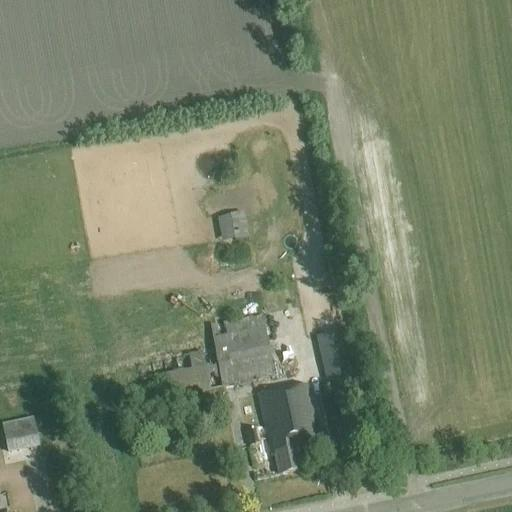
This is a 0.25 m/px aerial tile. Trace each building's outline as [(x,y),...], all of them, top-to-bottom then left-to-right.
[(239,238),(251,237),(250,213),(237,214),(239,238)] [(138,365),(144,402),(275,380),(264,318),(210,328),(214,352),(138,365)] [(308,386),(277,392),(260,395),(258,395),(264,428),(246,431),(249,447),(261,445),(260,442),(268,441),(271,457),(275,457),(279,477),(302,472),(298,451),(320,447),(308,386)] [(190,420),(217,416),(214,396),(187,400),(190,420)] [(33,419),(2,426),(8,455),(40,448),(33,419)]
